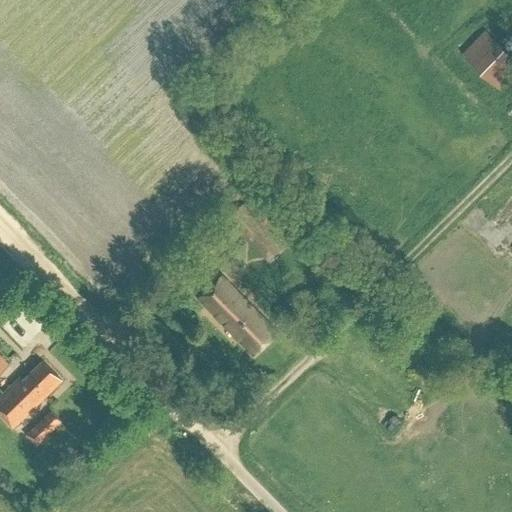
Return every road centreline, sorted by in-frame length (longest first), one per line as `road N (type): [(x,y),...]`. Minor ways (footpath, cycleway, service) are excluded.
road 1 (track): [(217,449),(511,154)]
road 2 (track): [(0,223),(185,417)]
road 3 (unclassified): [(279,511),(185,417)]
